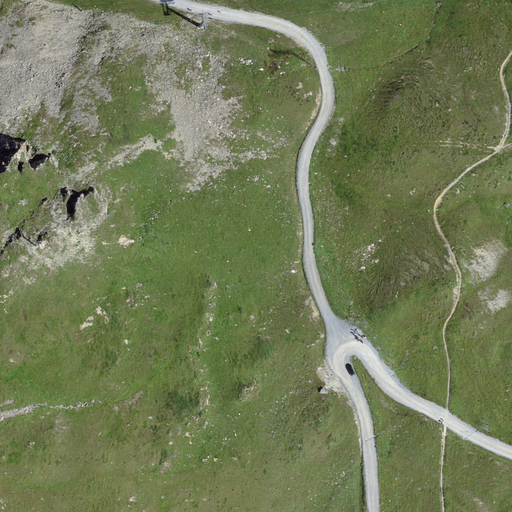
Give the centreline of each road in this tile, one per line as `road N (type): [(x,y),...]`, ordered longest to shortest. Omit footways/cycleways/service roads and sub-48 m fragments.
road 1 (track): [(168,0),(277,23),(311,42),(322,61),(328,106),(303,158),(307,251),(345,346)]
road 2 (track): [(511,450),(395,390),(358,346),(345,346)]
road 3 (track): [(345,346),(338,364),(362,408),(373,511)]
